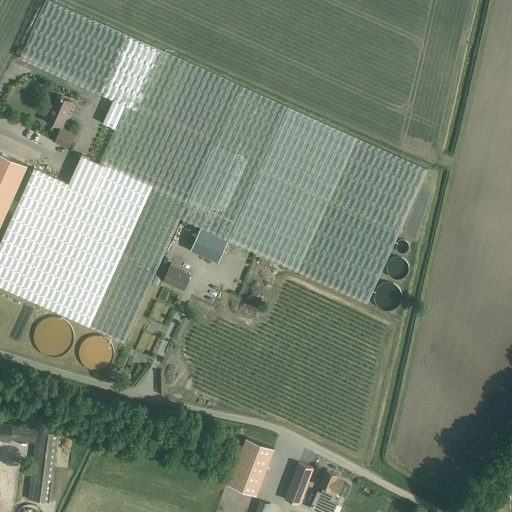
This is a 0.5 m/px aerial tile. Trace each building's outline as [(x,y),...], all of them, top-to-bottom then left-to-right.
[(427,168),(287,105),(170,53),(170,52),(119,29),(54,0),(53,0),(27,58),(114,98),(103,122),(116,127),(100,162),(82,154),(69,183),(34,168),(25,188),(23,193),(0,244),(0,286),(125,342),(179,222),(180,218),(201,227),(191,249),(218,261),(229,239),(367,301),(427,168)] [(45,119),(54,123),(62,126),(73,102),(63,97),(64,96),(62,95),(61,96),(59,95),(51,111),(49,110),(45,119)] [(76,133),(75,133),(61,127),(55,141),(69,148),(76,133)] [(83,129),(77,142),(81,144),(87,131),(83,129)] [(29,166),(0,152),(0,229),(18,191),(23,193),(25,188),(20,186),(29,166)] [(406,253),(408,252),(410,251),(410,248),(410,246),(409,244),(407,243),(405,242),(403,242),(401,243),(399,245),(399,247),(399,249),(400,251),(402,253),(404,254),(406,253)] [(411,274),(411,272),(411,270),(410,267),(409,265),(408,264),(406,262),(404,261),(402,260),(400,260),(398,260),(395,261),(392,263),(389,267),(388,268),(388,271),(388,273),(389,276),(391,279),(393,281),(395,282),(399,283),(401,283),(403,282),(407,280),(409,278),(410,276),(411,274)] [(184,289),(190,275),(170,266),(164,280),(184,289)] [(402,297),(402,295),(402,293),(401,291),(400,289),(399,287),(397,285),(396,284),(393,284),(391,283),(389,284),(387,284),(383,286),(380,290),(380,292),(379,294),(379,297),(380,299),(382,302),(384,304),(386,305),(390,306),(392,306),(395,306),(398,304),(400,302),(401,300),(402,297)] [(73,339),(74,335),(73,332),(72,328),(70,324),(67,321),(63,318),(61,317),(56,316),(54,316),(49,316),(46,318),(42,320),(40,322),(38,324),(36,328),(35,332),(34,335),(35,339),(36,343),(38,346),(40,349),(43,352),(46,353),(49,354),(53,355),(56,355),(60,354),(63,353),(67,350),(70,347),(72,343),(73,339)] [(113,356),(113,353),(113,350),(112,348),(111,345),(109,342),(106,340),(104,339),(102,338),(98,337),(95,337),(91,338),(89,340),(86,342),(84,344),(82,347),(81,350),(81,353),(81,356),(82,359),(84,362),(85,364),(88,366),(91,368),(93,369),(96,369),(100,369),(103,368),(106,367),(108,365),(110,363),(112,360),(113,356)] [(30,500),(27,499),(27,500),(48,502),(57,434),(36,431),(36,429),(11,426),(12,424),(0,422),(0,438),(35,443),(36,432),(38,432),(30,500)] [(256,495),(273,449),(244,437),(227,484),(256,495)] [(300,504),(314,467),(299,462),(285,498),(300,504)] [(338,474),(326,468),(320,484),(325,486),(323,492),(319,491),(312,509),(318,511),(321,511),(328,496),(332,489),(339,492),(343,482),(336,479),(338,474)] [(266,511),(270,504),(259,500),(255,511),(266,511)]
